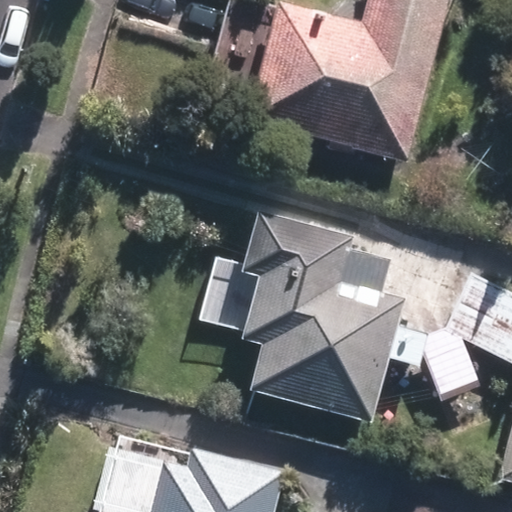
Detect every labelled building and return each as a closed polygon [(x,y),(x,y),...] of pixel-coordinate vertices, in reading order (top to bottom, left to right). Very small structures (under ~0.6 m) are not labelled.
[(233,120),(395,163),(438,0),(355,0),(349,23),(265,1),(233,120)] [(511,163),(503,200),(509,202),(511,202),(511,163)] [(511,234),(511,204),(505,203),(504,205),(497,231),(511,234)] [(420,332),(421,327),(387,318),(393,291),(372,287),(379,256),(338,245),(342,230),(248,205),(232,266),(246,270),(229,333),(252,339),(239,383),(294,398),(287,420),(345,436),(352,414),(360,417),(378,350),(412,360),(416,347),(435,396),(471,382),(451,332),(511,361),(511,289),(465,266),(436,325),(420,332)] [(511,396),(493,474),(511,478),(511,396)] [(277,473),(181,449),(181,450),(177,467),(151,460),(138,511),(267,511),(277,476),(277,473)]
